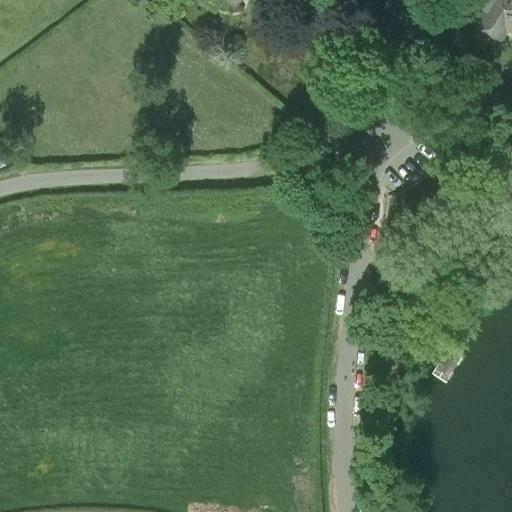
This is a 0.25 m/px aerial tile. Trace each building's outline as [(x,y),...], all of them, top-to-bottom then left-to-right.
[(223,0),(233,9),(241,0),(223,0)] [(511,0),(482,0),(470,19),(498,35),(505,24),(511,24),(511,0)] [(511,198),(500,203),(511,231),(511,230),(511,198)] [(457,263),(501,241),(508,254),(511,251),(511,230),(511,231),(500,203),(489,211),(443,234),(457,263)] [(407,307),(396,322),(411,333),(422,318),(407,307)]
